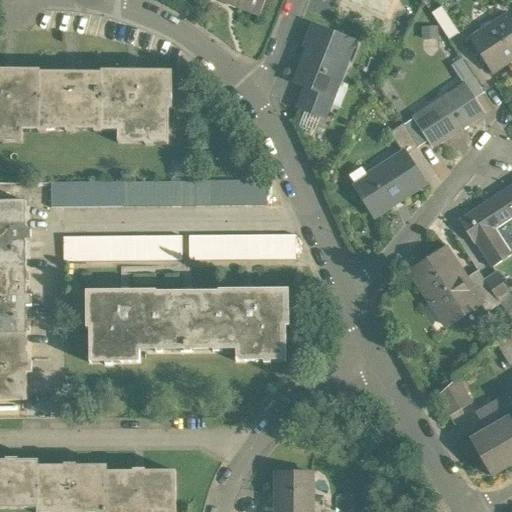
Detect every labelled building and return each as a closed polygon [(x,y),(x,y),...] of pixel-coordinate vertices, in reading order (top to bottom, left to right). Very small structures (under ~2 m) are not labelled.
[(219,0),(259,16),(265,0),(219,0)] [(458,34),(441,7),(431,14),(448,40),(458,34)] [(511,20),(508,14),(469,39),(491,74),(511,60),(511,20)] [(354,43),(312,26),(304,47),(308,49),(294,83),(306,88),(297,108),(305,111),(320,117),(324,119),(354,43)] [(483,94),(461,60),(452,67),(464,86),(473,100),(483,94)] [(170,73),(100,72),(100,74),(38,74),(39,71),(0,71),(0,143),(21,144),(21,131),(37,132),(37,134),(44,134),(44,132),(65,132),(65,135),(73,135),(73,132),(93,132),(93,135),(101,135),(101,132),(116,132),(116,145),(144,145),(144,148),(151,148),(151,145),(165,145),(165,146),(167,147),(167,109),(170,109),(170,73)] [(464,86),(428,110),(431,114),(417,123),(428,141),(433,148),(483,115),(473,100),(464,86)] [(431,114),(428,110),(403,125),(418,148),(428,141),(417,123),(431,114)] [(320,117),(305,111),(299,125),(314,131),(320,117)] [(403,125),(389,134),(403,155),(404,154),(406,157),(418,148),(403,125)] [(403,155),(354,187),(374,218),(424,185),(406,157),(404,154),(403,155)] [(194,208),(194,183),(122,184),(122,209),(194,208)] [(266,183),(194,183),(194,208),(195,208),(266,208),(266,183)] [(122,209),(122,184),(50,184),(51,209),(122,209)] [(511,187),(461,221),(460,220),(459,221),(474,244),(476,243),(492,268),(511,255),(494,230),(511,218),(511,187)] [(24,231),(24,203),(0,203),(0,269),(25,269),(24,242),(30,242),(30,231),(24,231)] [(295,260),(295,237),(188,238),(188,261),(295,260)] [(181,262),(181,238),(63,239),(63,263),(181,262)] [(465,280),(445,249),(409,273),(429,303),(435,299),(451,324),(480,305),(481,304),(465,280)] [(25,297),(25,269),(0,269),(0,335),(25,335),(25,308),(35,307),(34,297),(25,297)] [(484,281),(477,271),(465,280),(481,304),(480,305),(486,314),(499,305),(499,304),(484,281)] [(510,296),(495,274),(484,281),(499,304),(510,296)] [(155,294),(155,292),(85,293),(85,330),(88,330),(89,365),(104,364),(104,367),(111,367),(111,364),(139,364),(139,353),(155,353),(155,354),(161,354),(161,352),(183,352),(183,354),(190,354),(190,352),(212,352),(212,354),(218,354),(218,352),(235,352),(235,363),(263,363),(263,365),(270,365),(270,363),(285,363),(285,328),(288,328),(287,291),(217,292),(217,293),(155,294)] [(511,330),(496,344),(509,366),(511,363),(511,330)] [(25,335),(0,335),(0,401),(26,401),(25,374),(31,374),(31,363),(25,363),(25,335)] [(456,380),(437,397),(448,418),(471,405),(456,380)] [(507,397),(478,414),(488,431),(511,417),(511,405),(507,397)] [(511,464),(511,417),(488,431),(470,442),(490,477),(511,464)] [(37,462),(17,462),(17,460),(5,461),(5,463),(0,462),(0,510),(37,510),(36,511),(175,511),(175,473),(145,473),(144,471),(132,471),(132,473),(106,473),(106,468),(76,468),(75,466),(63,466),(63,468),(38,468),(37,462)] [(311,511),(311,475),(276,475),(276,511),(311,511)]
